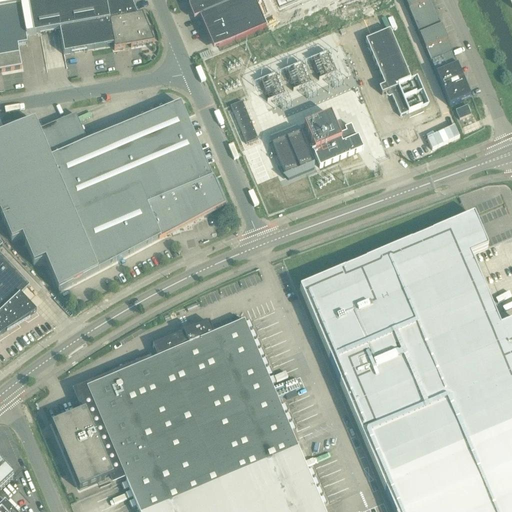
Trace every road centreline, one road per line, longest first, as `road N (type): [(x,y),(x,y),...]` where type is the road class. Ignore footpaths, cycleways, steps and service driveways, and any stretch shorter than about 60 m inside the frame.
road 1 (tertiary): [(264,245),(129,308),(0,396)]
road 2 (tertiary): [(511,153),(264,245)]
road 3 (unclassified): [(0,107),(189,74)]
road 4 (unclassified): [(264,245),(189,74)]
road 5 (unclassified): [(511,151),(447,0)]
road 6 (unclassified): [(57,511),(0,397)]
